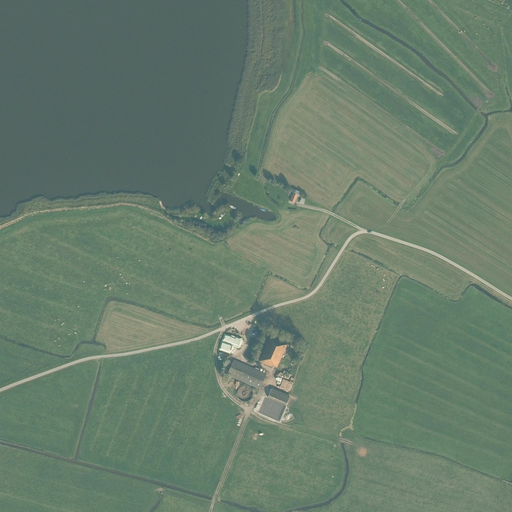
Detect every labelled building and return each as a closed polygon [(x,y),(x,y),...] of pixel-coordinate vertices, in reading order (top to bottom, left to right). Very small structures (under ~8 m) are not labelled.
[(291,188),(289,192),(294,193),(291,201),(295,203),(298,195),(300,196),(301,193),(291,188)] [(272,366),(277,368),(287,345),(270,338),(259,362),(272,367),(272,366)] [(252,359),(257,361),(261,352),(256,350),(252,359)] [(227,375),(260,389),(266,375),(234,360),(227,375)] [(242,401),(245,401),(248,401),(251,399),(252,396),(252,393),(251,390),(249,387),(246,386),(243,386),(240,388),(238,390),(237,393),(237,396),(239,399),(242,401)] [(290,397),(272,389),(268,398),(286,406),(290,397)]
